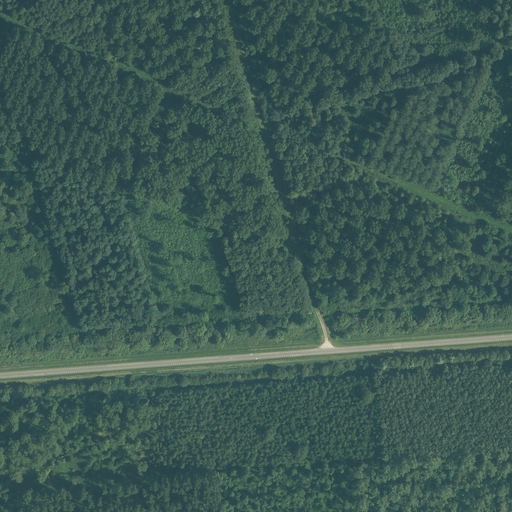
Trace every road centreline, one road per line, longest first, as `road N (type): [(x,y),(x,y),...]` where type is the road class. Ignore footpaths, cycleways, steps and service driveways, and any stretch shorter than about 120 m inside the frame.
road 1 (tertiary): [(0,375),(511,334)]
road 2 (track): [(225,0),(324,351)]
